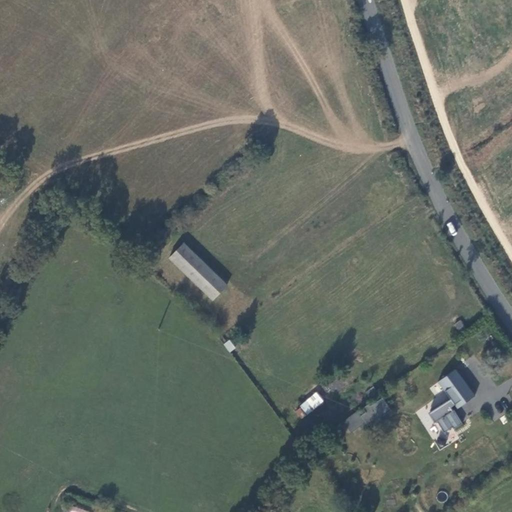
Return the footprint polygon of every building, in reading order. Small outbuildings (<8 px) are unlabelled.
[(170,258),(214,303),(229,289),(185,243),(170,258)] [(455,325),(461,332),(466,327),(461,320),(455,325)] [(223,345),(230,352),(236,347),(228,340),(223,345)] [(438,381),(457,406),(474,393),(455,368),(438,381)] [(299,403),(305,411),(322,398),(317,390),(299,403)] [(385,404),(377,393),(369,399),(377,410),(385,404)] [(375,412),(366,401),(360,405),(368,416),(375,412)] [(364,420),(355,408),(341,418),(351,431),(364,420)] [(437,421),(444,429),(451,424),(455,429),(463,423),(452,409),(437,421)] [(437,499),(445,501),(447,493),(439,491),(437,499)]
